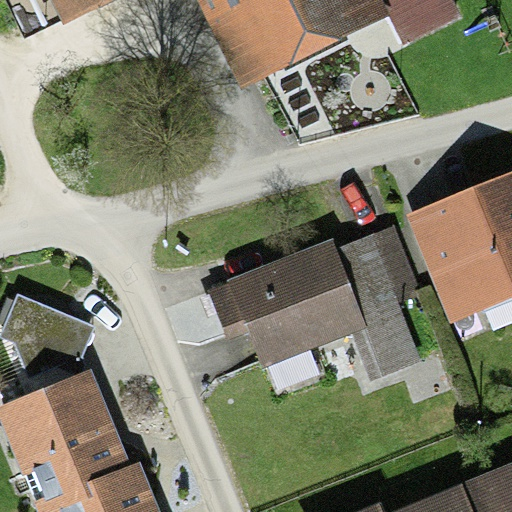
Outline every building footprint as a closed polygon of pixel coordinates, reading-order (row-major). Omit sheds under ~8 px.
[(48,0),(64,33),(132,0),(48,0)] [(191,0),(238,96),(393,21),(406,47),(462,20),(452,0),(191,0)] [(511,165),(406,210),(452,318),(511,292),(511,165)] [(337,243),(333,233),(228,273),(229,277),(209,285),(228,335),(249,327),(276,396),(326,377),(314,344),(352,330),(370,377),(422,357),(400,299),(421,291),(395,222),(337,243)] [(0,334),(15,341),(32,383),(83,352),(93,327),(18,293),(0,333),(0,334)] [(145,511),(130,471),(121,474),(107,439),(86,384),(8,414),(49,511),(145,511)] [(511,511),(511,456),(462,477),(476,511),(511,511)] [(476,511),(462,477),(386,507),(382,496),(341,511),(476,511)]
